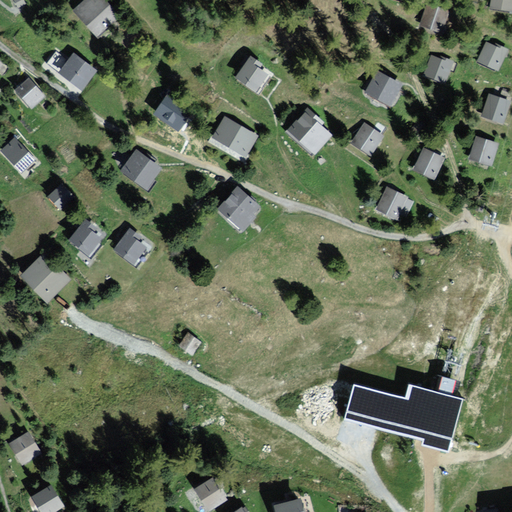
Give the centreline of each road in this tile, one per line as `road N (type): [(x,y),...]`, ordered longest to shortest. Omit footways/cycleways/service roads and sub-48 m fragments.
road 1 (track): [(504,230),(468,223),(420,238),(388,236),(282,201),(105,124),(0,45)]
road 2 (track): [(388,0),(415,44),(468,223)]
road 3 (track): [(341,220),(298,181),(264,121),(217,85),(217,71)]
